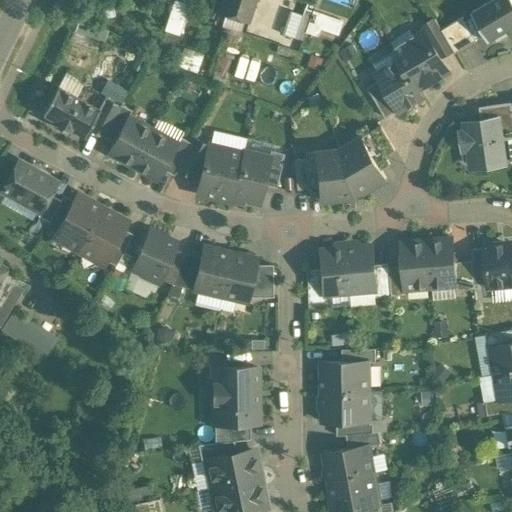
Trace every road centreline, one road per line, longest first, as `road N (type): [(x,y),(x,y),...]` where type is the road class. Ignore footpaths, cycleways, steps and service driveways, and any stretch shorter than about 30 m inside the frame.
road 1 (residential): [(0,121),(171,211),(289,226)]
road 2 (residential): [(289,226),(289,463),(301,511)]
road 3 (residential): [(413,212),(414,172),(438,113),(454,93),(511,67)]
road 4 (residential): [(289,226),(413,212)]
